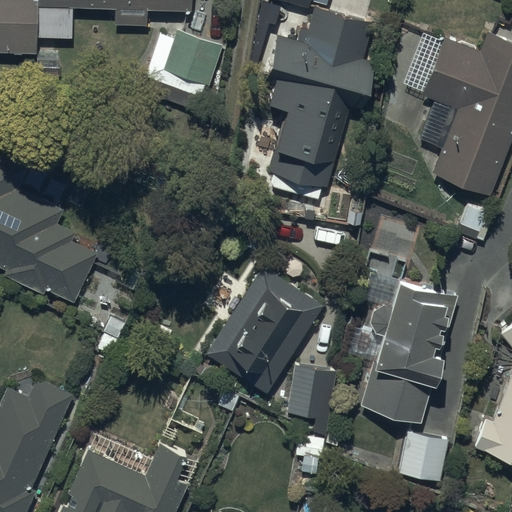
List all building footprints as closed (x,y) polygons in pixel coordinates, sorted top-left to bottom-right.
[(0,0),(0,53),(36,55),(37,37),(72,38),(73,8),(114,9),(113,25),(146,26),(147,9),(191,10),(191,0),(0,0)] [(372,23),(315,7),(305,43),(278,35),(265,81),(274,83),(268,104),(285,109),(268,171),(273,173),(270,184),(319,197),(322,186),(326,187),(348,105),(360,108),(374,61),(362,58),(372,23)] [(223,46),(178,29),(175,38),(160,32),(144,75),(200,96),(205,83),(208,84),(223,46)] [(486,193),(511,126),(511,41),(485,31),(477,51),(442,38),(420,93),(434,99),(418,139),(440,148),(431,171),(486,193)] [(26,166),(0,153),(0,268),(5,271),(3,275),(41,293),(43,288),(74,302),(98,252),(73,240),(77,233),(53,222),(60,208),(15,188),(26,166)] [(481,240),(492,215),(464,204),(454,229),(481,240)] [(205,353),(264,389),(320,301),(261,264),(205,353)] [(373,359),(362,406),(394,420),(421,424),(442,379),(444,361),(434,357),(436,348),(440,350),(443,346),(444,336),(441,335),(441,331),(445,332),(448,328),(449,318),(445,317),(455,308),(458,296),(397,277),(395,282),(369,274),(362,297),(385,304),(382,306),(378,308),(373,311),(370,322),(375,333),(352,326),(344,350),(373,359)] [(511,323),(499,334),(511,348),(511,367),(490,423),(486,421),(476,445),(511,458),(511,323)] [(294,365),(286,412),(315,416),(313,429),(324,431),(334,371),(294,365)] [(22,511),(75,392),(34,374),(26,393),(4,383),(0,392),(0,511),(22,511)] [(447,433),(407,424),(398,464),(439,473),(447,433)] [(298,433),(295,453),(321,457),(324,438),(298,433)] [(189,454),(160,441),(144,476),(87,450),(66,495),(79,501),(75,508),(63,503),(59,511),(176,511),(189,483),(178,478),(189,454)]
